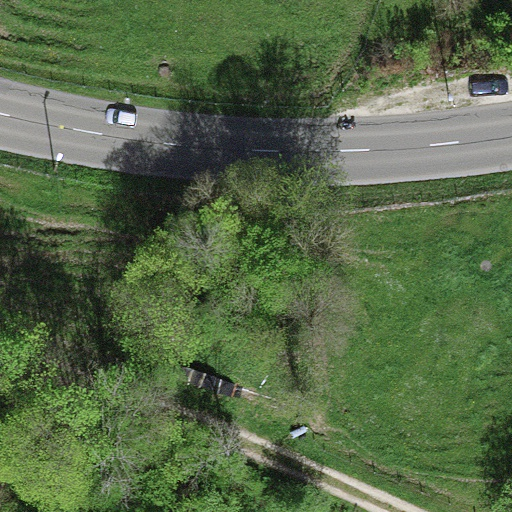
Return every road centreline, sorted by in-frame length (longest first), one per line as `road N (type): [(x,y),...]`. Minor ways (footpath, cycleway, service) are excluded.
road 1 (secondary): [(0,112),(109,135),(234,147),(365,149),(511,134)]
road 2 (track): [(0,347),(97,372),(401,511)]
